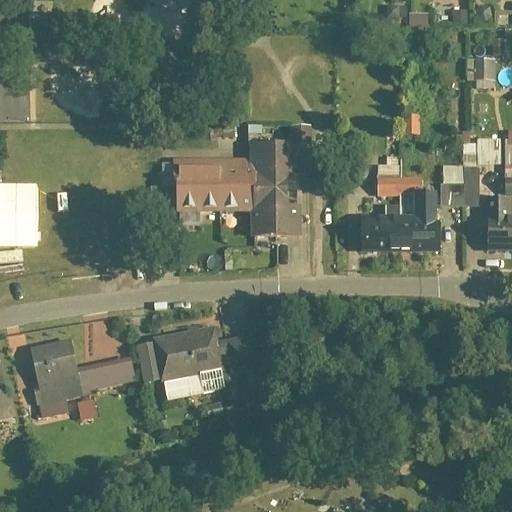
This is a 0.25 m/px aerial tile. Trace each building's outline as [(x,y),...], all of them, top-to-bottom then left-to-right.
[(0,60),(33,58),(30,8),(0,9),(0,60)] [(405,33),(405,10),(385,10),(385,33),(405,33)] [(407,20),(408,32),(425,31),(424,19),(407,20)] [(511,33),(503,34),(503,44),(494,44),(494,59),(511,57),(511,33)] [(466,85),(494,84),(493,63),(464,64),(466,85)] [(499,144),(461,144),(461,170),(499,169),(499,144)] [(240,238),(290,237),(289,146),(228,147),(229,161),(161,162),(162,215),(240,214),(240,238)] [(473,202),(474,256),(511,255),(511,218),(503,219),(503,200),(511,199),(511,180),(489,181),(490,201),(473,202)] [(346,253),(432,254),(432,201),(402,201),(402,219),(346,218),(346,253)] [(271,374),(321,364),(313,323),(263,333),(271,374)] [(128,353),(136,389),(217,372),(219,379),(252,372),(244,335),(209,343),(205,326),(138,340),(140,350),(128,353)] [(14,355),(25,406),(72,396),(61,345),(14,355)] [(78,423),(93,420),(90,404),(75,407),(78,423)]
